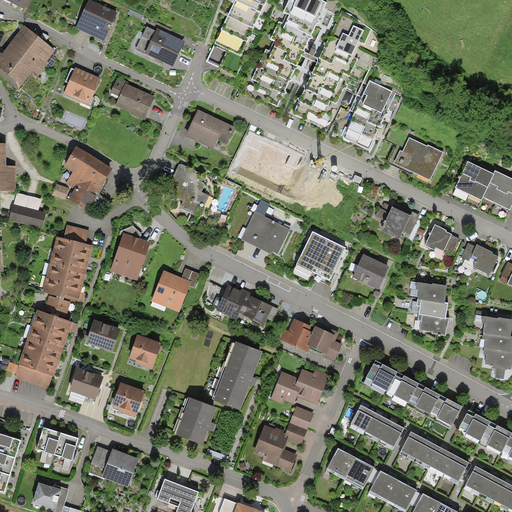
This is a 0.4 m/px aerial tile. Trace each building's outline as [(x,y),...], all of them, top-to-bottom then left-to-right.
[(4,0),(24,10),(28,0),(4,0)] [(104,42),(118,12),(90,0),(88,0),(76,29),(104,42)] [(241,57),(267,0),(236,0),(235,3),(229,15),(223,28),(207,63),(236,77),(245,59),(241,57)] [(325,7),(326,3),(319,0),(288,0),(282,14),(286,16),(282,24),(280,23),(271,40),(275,42),(270,53),(267,52),(253,80),(259,83),(257,88),(268,94),(265,101),(278,108),(284,95),(286,94),(285,91),(289,83),(292,82),(291,79),(296,71),(298,70),(297,67),(302,56),(305,54),(304,51),(310,40),(313,39),(312,36),(317,25),(320,24),(318,21),(325,7)] [(143,16),(130,10),(128,14),(141,20),(143,16)] [(351,15),(343,11),(333,31),(328,43),(324,45),(325,48),(320,58),(316,60),(318,64),(313,74),(310,75),(311,79),(308,86),(304,87),(305,91),(302,98),(298,100),(300,103),(294,115),(306,121),(309,113),(327,122),(333,110),(337,111),(352,78),(351,77),(359,60),(352,57),(359,43),(365,46),(372,30),(351,15)] [(58,52),(25,26),(0,57),(0,74),(18,89),(33,70),(39,75),(58,52)] [(174,37),(157,29),(156,32),(146,27),(135,50),(172,68),(184,42),(174,37)] [(101,79),(76,68),(75,71),(71,69),(65,83),(69,85),(64,96),(89,106),(101,79)] [(115,107),(145,120),(155,97),(126,84),(127,82),(117,78),(110,94),(119,98),(115,107)] [(387,113),(396,94),(369,81),(343,138),(369,151),(380,128),(382,128),(381,125),(386,116),(388,115),(387,113)] [(212,117),(198,111),(186,137),(213,150),(217,140),(228,145),(235,128),(212,117)] [(427,146),(410,138),(403,152),(401,151),(394,164),(430,182),(445,153),(428,144),(427,146)] [(6,144),(0,144),(0,193),(1,193),(15,193),(15,167),(6,167),(6,144)] [(258,175),(282,187),(296,158),(283,152),(282,154),(272,149),(270,151),(259,145),(250,165),(261,170),(258,175)] [(113,170),(76,148),(65,167),(73,172),(65,184),(75,190),(68,201),(89,213),(113,170)] [(478,167),(468,163),(452,197),(477,210),(494,175),(485,170),(478,167)] [(174,177),(169,174),(163,188),(174,193),(173,195),(174,198),(183,202),(180,207),(181,210),(194,215),(199,205),(204,208),(210,197),(201,193),(205,186),(204,184),(199,181),(200,177),(200,175),(199,173),(180,164),(174,177)] [(505,176),(496,172),(494,175),(477,210),(504,223),(511,207),(511,179),(505,176)] [(52,196),(64,200),(69,188),(56,184),(52,196)] [(47,214),(13,205),(9,220),(43,229),(47,214)] [(386,221),(381,231),(398,239),(403,231),(410,235),(419,216),(412,213),(410,217),(403,213),(392,208),(390,214),(380,209),(376,216),(386,221)] [(291,231),(255,212),(240,240),(271,256),(272,253),(278,256),(291,231)] [(64,240),(57,238),(43,293),(78,302),(78,300),(83,301),(85,295),(81,294),(93,247),(86,245),(90,231),(68,226),(64,240)] [(120,236),(123,237),(111,273),(137,282),(151,244),(145,242),(139,240),(141,234),(133,226),(121,231),(120,236)] [(435,226),(425,247),(443,255),(445,250),(453,254),(460,239),(446,232),(446,231),(435,226)] [(346,249),(312,233),(294,270),(330,287),(337,273),(335,272),(343,255),(346,249)] [(476,247),(468,243),(461,258),(469,262),(472,256),(478,259),(474,268),(490,276),(499,257),(493,255),(493,253),(477,245),(476,247)] [(388,268),(363,256),(353,277),(378,289),(383,278),(388,268)] [(511,264),(508,263),(501,278),(509,281),(507,285),(511,287),(511,264)] [(178,277),(164,272),(152,302),(180,313),(190,286),(195,288),(200,275),(185,269),(181,279),(178,277)] [(444,304),(447,286),(433,284),(433,286),(417,283),(416,290),(419,291),(417,306),(421,307),(419,321),(422,321),(421,330),(434,332),(434,334),(445,335),(446,328),(447,328),(448,320),(446,320),(448,305),(444,304)] [(228,287),(216,312),(236,321),(238,315),(246,299),(250,301),(251,298),(253,294),(242,289),(241,292),(228,287)] [(43,314),(38,312),(19,366),(10,363),(7,371),(17,374),(16,378),(47,389),(51,377),(53,377),(69,331),(73,332),(76,324),(65,320),(71,304),(49,297),(43,314)] [(273,322),(279,310),(259,301),(251,298),(250,301),(246,299),(238,315),(264,327),(268,319),(273,322)] [(283,329),(278,341),(304,352),(305,348),(314,327),(292,318),(287,331),(283,329)] [(486,366),(493,367),(492,368),(511,371),(511,366),(511,337),(511,333),(511,321),(500,320),(500,321),(484,319),(484,322),(486,323),(484,340),(487,341),(485,355),(488,356),(486,366)] [(120,331),(95,321),(86,343),(112,353),(120,331)] [(333,336),(314,327),(305,348),(321,355),(320,358),(333,364),(341,347),(330,342),(333,336)] [(161,345),(137,337),(130,358),(136,361),(135,364),(153,371),(161,345)] [(263,354),(234,343),(211,402),(240,413),(263,354)] [(376,361),(362,387),(448,433),(462,407),(376,361)] [(102,377),(78,368),(69,392),(93,401),(102,377)] [(299,381),(281,373),(270,400),(282,405),(284,400),(293,404),(297,395),(316,403),(327,376),(315,371),(313,376),(303,372),(299,381)] [(145,393),(121,384),(113,406),(120,409),(119,412),(136,418),(145,393)] [(216,410),(188,400),(174,436),(202,447),(207,432),(214,435),(217,426),(211,423),(216,410)] [(361,406),(349,428),(392,451),(404,429),(361,406)] [(297,407),(290,425),(307,431),(314,414),(297,407)] [(511,434),(468,411),(456,435),(511,464),(511,434)] [(263,460),(291,471),(297,456),(284,450),(287,442),(300,448),(307,431),(290,425),(286,433),(276,429),(275,431),(266,427),(256,453),(265,457),(263,460)] [(62,433),(44,427),(37,450),(55,455),(62,433)] [(80,438),(62,433),(55,455),(73,461),(80,438)] [(412,433),(400,456),(457,486),(469,464),(412,433)] [(20,440),(0,434),(0,452),(15,457),(20,440)] [(138,459),(113,450),(112,452),(98,448),(89,473),(127,488),(138,459)] [(208,450),(207,454),(227,461),(228,457),(208,450)] [(373,471),(338,451),(327,471),(362,491),(373,471)] [(0,452),(0,471),(10,475),(15,457),(0,452)] [(476,468),(465,489),(510,511),(511,511),(511,486),(482,471),(476,468)] [(0,471),(0,490),(5,492),(10,475),(0,471)] [(392,476),(381,471),(370,492),(405,511),(417,490),(408,485),(392,476)] [(178,509),(177,511),(192,511),(199,493),(165,480),(157,501),(178,509)] [(54,487),(39,483),(33,502),(54,509),(53,511),(63,511),(70,489),(55,484),(54,487)] [(413,511),(454,511),(423,495),(413,511)] [(252,511),(225,501),(221,511),(252,511)]
